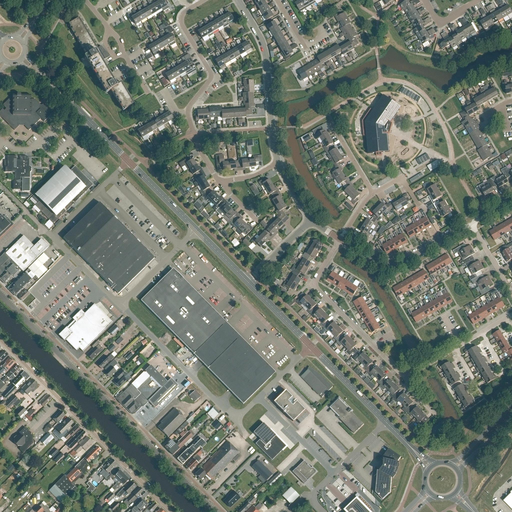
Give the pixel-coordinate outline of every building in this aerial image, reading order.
[(157,2),(155,0),(152,0),(155,3),(152,5),(156,13),(162,10),(157,2)] [(160,0),(157,2),(162,10),(163,12),(168,9),(167,7),(166,4),(168,3),(165,0),(160,0)] [(297,0),(298,1),(295,3),(300,12),(306,9),(300,0),(297,0)] [(311,6),(307,0),(300,0),(306,9),(311,6)] [(402,10),(404,9),(419,0),(418,0),(413,0),(409,3),(408,0),(399,5),(402,10)] [(407,14),(415,9),(413,7),(420,3),(419,0),(404,9),(407,14)] [(150,6),(147,8),(151,16),(156,13),(152,5),(149,1),(147,2),(150,6)] [(267,6),(264,1),(256,5),(259,10),(267,6)] [(151,16),(147,8),(144,4),(142,5),(145,9),(142,11),(142,12),(146,19),(151,16)] [(504,4),(501,5),(508,16),(511,13),(511,12),(508,5),(506,7),(504,4)] [(503,19),(508,16),(501,5),(499,6),(501,10),(498,11),(503,19)] [(270,11),(267,6),(259,10),(263,15),(270,11)] [(142,12),(142,11),(139,7),(137,8),(140,13),(137,14),(137,15),(141,22),(146,19),(142,12)] [(226,14),(223,16),(223,17),(228,24),(233,20),(229,13),(228,13),(226,9),(224,10),(226,14)] [(415,9),(407,14),(409,19),(418,14),(417,12),(415,9)] [(498,22),(503,19),(498,11),(496,13),(494,9),(492,11),(498,22)] [(137,15),(137,14),(134,10),(132,11),(134,16),(131,18),(136,25),(141,22),(137,15)] [(273,16),(270,11),(263,15),(266,21),(273,16)] [(494,24),(498,22),(492,11),(490,12),(492,15),(489,17),(494,24)] [(223,17),(223,16),(220,12),(218,13),(221,18),(218,19),(218,20),(222,27),(224,28),(229,25),(228,24),(223,17)] [(335,16),(339,23),(347,18),(344,13),(340,15),(339,13),(335,16)] [(418,14),(409,19),(412,24),(421,19),(419,16),(418,14)] [(218,20),(218,19),(215,15),(213,16),(216,21),(213,22),(213,23),(217,30),(222,27),(218,20)] [(489,27),(494,24),(489,17),(487,18),(485,15),(482,16),(489,27)] [(485,30),(489,27),(482,16),(480,17),(483,21),(480,22),(485,30)] [(415,29),(431,20),(429,17),(422,21),(421,19),(412,24),(415,29)] [(213,23),(213,22),(210,18),(208,19),(211,24),(208,25),(208,26),(212,33),(213,33),(217,30),(213,23)] [(347,18),(339,23),(336,25),(337,27),(340,25),(342,28),(349,24),(351,23),(347,18)] [(88,62),(106,93),(111,90),(122,108),(124,111),(133,105),(120,84),(115,87),(113,84),(114,83),(101,61),(107,57),(99,48),(96,50),(78,19),(68,25),(87,56),(85,57),(88,62)] [(471,35),(476,32),(471,24),(468,25),(465,19),(462,20),(471,35)] [(417,35),(425,30),(424,27),(432,22),(431,20),(415,29),(414,29),(417,35)] [(466,38),(471,35),(462,20),(460,21),(464,28),(461,30),(466,38)] [(212,33),(208,26),(208,25),(205,21),(203,22),(206,27),(203,28),(203,29),(207,36),(208,38),(213,35),(212,33)] [(267,26),(270,32),(277,27),(274,22),(267,26)] [(203,29),(203,28),(200,24),(198,25),(201,30),(197,32),(202,39),(207,36),(203,29)] [(340,36),(352,29),(349,24),(342,28),(341,29),(343,33),(340,35),(340,36)] [(461,41),(453,26),(452,24),(449,26),(455,35),(452,37),(457,46),(462,43),(461,41)] [(461,41),(466,38),(461,30),(459,31),(455,24),(453,26),(461,41)] [(171,27),(164,31),(167,36),(164,38),(168,45),(170,47),(175,44),(169,35),(173,32),(171,27)] [(280,32),(277,27),(270,32),(273,37),(280,32)] [(420,40),(435,31),(433,28),(427,32),(425,30),(417,35),(420,40)] [(356,35),(355,34),(352,29),(340,36),(341,38),(345,36),(347,40),(348,39),(356,35)] [(430,37),(436,33),(435,31),(420,40),(423,44),(431,39),(430,37)] [(283,38),(280,32),(273,37),(276,42),(283,38)] [(446,32),(443,33),(450,45),(452,49),(457,46),(452,37),(450,38),(446,32)] [(168,45),(164,38),(161,33),(159,34),(162,39),(159,41),(163,48),(168,45)] [(450,45),(443,33),(441,35),(445,41),(439,45),(442,50),(450,45)] [(359,44),(355,37),(358,36),(357,34),(355,34),(356,35),(348,39),(350,42),(353,47),(359,44)] [(158,51),(163,48),(159,41),(156,36),(154,37),(157,42),(154,44),(158,51)] [(251,50),(246,42),(243,38),(241,39),(244,44),(241,45),(241,46),(245,53),(251,50)] [(286,43),(283,38),(276,42),(279,47),(286,43)] [(153,55),(158,51),(154,44),(151,39),(149,40),(152,45),(148,47),(153,55)] [(241,46),(241,45),(238,41),(236,42),(239,47),(236,49),(240,56),(245,53),(241,46)] [(351,51),(354,49),(353,47),(350,42),(345,45),(352,57),(354,56),(351,51)] [(289,48),(286,43),(279,47),(282,52),(289,48)] [(236,49),(233,44),(231,45),(234,50),(231,52),(235,59),(240,56),(236,49)] [(296,44),(289,48),(282,52),(281,53),(285,61),(290,58),(289,57),(290,55),(293,53),(291,51),(297,48),(296,44)] [(342,52),(340,48),(338,45),(333,48),(340,60),(341,59),(339,54),(342,52)] [(352,57),(345,45),(340,48),(342,52),(344,56),(347,53),(350,58),(352,57)] [(231,52),(228,47),(226,48),(228,53),(225,55),(226,55),(225,55),(230,62),(235,59),(231,52)] [(340,60),(333,48),(327,51),(332,59),(335,57),(338,61),(340,60)] [(230,62),(225,55),(226,55),(225,55),(223,50),(220,51),(223,56),(220,58),(225,65),(230,62)] [(332,59),(327,51),(322,54),(329,66),(331,65),(328,61),(332,59)] [(225,65),(220,58),(217,53),(215,54),(218,59),(215,61),(220,70),(226,67),(225,65)] [(329,66),(322,54),(317,58),(318,59),(322,65),(325,63),(327,67),(329,66)] [(181,66),(185,73),(186,76),(192,73),(190,69),(188,67),(186,62),(186,63),(185,61),(183,58),(181,59),(184,64),(181,65),(181,66)] [(322,65),(318,59),(313,62),(320,74),(322,73),(320,70),(324,68),(322,65)] [(180,76),(185,73),(181,66),(181,65),(178,61),(176,62),(178,67),(175,68),(176,69),(175,69),(180,76)] [(320,74),(313,62),(308,65),(313,74),(317,72),(319,75),(320,74)] [(175,79),(180,76),(175,69),(176,69),(175,68),(173,64),(170,65),(173,70),(170,72),(175,79)] [(315,77),(313,74),(308,65),(303,68),(308,77),(312,75),(313,78),(315,77)] [(169,82),(175,79),(170,72),(168,67),(165,68),(168,73),(165,75),(169,82)] [(308,77),(303,68),(297,72),(300,76),(298,77),(301,81),(308,77)] [(243,79),(244,87),(254,87),(253,80),(248,81),(248,79),(243,79)] [(498,95),(492,84),(490,85),(492,89),(489,91),(493,98),(498,95)] [(493,98),(489,91),(486,93),(483,89),(481,90),(488,101),(493,98)] [(488,101),(481,90),(479,91),(482,95),(479,97),(483,104),(488,101)] [(373,110),(371,109),(362,121),(364,136),(366,136),(368,154),(376,153),(376,156),(378,156),(382,156),(382,153),(385,153),(390,152),(388,134),(390,134),(392,124),(393,124),(391,123),(401,108),(397,105),(395,103),(396,101),(393,99),(392,98),(390,100),(384,95),(373,110)] [(483,104),(479,97),(475,99),(473,95),(471,96),(475,103),(478,107),(483,104)] [(44,104),(41,106),(35,100),(31,100),(31,96),(13,96),(13,100),(9,100),(2,106),(6,109),(4,111),(2,109),(0,111),(0,116),(14,131),(18,126),(18,124),(24,124),(24,126),(29,131),(41,119),(44,122),(53,113),(44,104)] [(480,110),(478,107),(475,103),(472,105),(469,101),(467,102),(474,114),(480,110)] [(474,114),(467,102),(466,103),(468,107),(465,110),(466,111),(469,117),(474,114)] [(252,115),(251,107),(255,107),(255,105),(254,105),(245,105),(245,109),(246,115),(252,115)] [(173,120),(169,112),(166,108),(164,109),(166,114),(163,115),(168,123),(173,120)] [(204,120),(203,110),(197,110),(197,115),(195,115),(196,121),(204,120)] [(163,126),(168,123),(163,115),(161,111),(159,112),(161,117),(158,119),(163,126)] [(469,117),(466,111),(461,114),(465,121),(461,123),(462,125),(464,124),(471,120),(469,117)] [(158,129),(163,126),(158,119),(156,114),(153,115),(156,120),(153,122),(158,129)] [(152,132),(158,129),(153,122),(150,117),(148,118),(151,123),(148,125),(152,132)] [(472,119),(471,120),(464,124),(467,129),(479,122),(478,121),(475,123),(472,119)] [(147,135),(152,132),(148,125),(145,120),(143,121),(146,126),(143,128),(147,135)] [(480,124),(479,122),(467,129),(470,134),(478,129),(476,126),(480,124)] [(142,138),(147,135),(143,128),(140,123),(138,124),(141,129),(137,131),(142,138)] [(473,140),(485,133),(484,131),(481,133),(478,129),(470,134),(473,140)] [(321,138),(323,142),(330,138),(326,132),(323,134),(322,132),(314,136),(317,141),(321,138)] [(476,145),(484,140),(482,136),(486,134),(485,133),(473,140),(476,145)] [(306,134),(300,138),(302,143),(309,139),(306,134)] [(333,144),(330,138),(323,142),(326,147),(323,148),(326,152),(332,149),(330,146),(333,144)] [(486,146),(491,143),(490,142),(487,143),(484,140),(476,145),(479,150),(486,146)] [(489,151),(493,149),(492,148),(488,149),(486,146),(479,150),(477,151),(481,156),(489,151)] [(333,151),(332,149),(326,152),(328,155),(327,156),(330,160),(331,160),(340,155),(336,149),(333,151)] [(494,158),(489,151),(481,156),(484,161),(488,159),(489,161),(494,158)] [(223,171),(230,170),(229,162),(224,163),(223,155),(218,155),(220,167),(223,167),(223,171)] [(343,160),(340,155),(331,160),(333,164),(336,168),(340,166),(341,165),(340,163),(343,160)] [(31,170),(31,169),(30,169),(29,170),(28,168),(29,159),(26,156),(19,156),(19,160),(16,160),(16,156),(7,156),(7,161),(4,161),(4,167),(5,167),(5,172),(14,173),(14,181),(13,181),(13,190),(20,190),(20,188),(22,188),(22,192),(29,192),(30,173),(31,171),(31,170)] [(255,163),(258,162),(257,156),(252,157),(253,159),(248,160),(249,168),(256,167),(255,163)] [(196,165),(193,159),(189,161),(188,159),(179,164),(181,168),(184,166),(187,170),(189,169),(196,165)] [(437,159),(426,166),(429,172),(440,165),(437,159)] [(241,160),(238,160),(239,161),(240,171),(245,170),(245,168),(249,168),(248,160),(241,161),(241,160)] [(239,161),(229,162),(230,170),(234,170),(234,172),(240,171),(239,161)] [(198,168),(196,165),(189,169),(193,175),(195,174),(196,176),(203,172),(200,167),(198,168)] [(69,172),(88,190),(93,185),(75,166),(70,172),(69,172)] [(341,169),(340,166),(336,168),(333,170),(335,172),(333,174),(336,179),(343,175),(339,170),(341,169)] [(69,172),(70,172),(66,168),(36,197),(40,201),(44,204),(41,207),(43,209),(45,208),(57,220),(69,208),(79,199),(88,190),(69,172)] [(506,179),(509,178),(504,169),(501,170),(504,175),(499,178),(504,185),(508,183),(506,179)] [(196,176),(194,177),(199,186),(206,182),(204,178),(206,177),(203,172),(196,176)] [(420,173),(408,180),(410,182),(422,176),(420,173)] [(346,181),(343,175),(336,179),(339,185),(341,184),(343,187),(349,182),(348,180),(346,181)] [(504,185),(499,178),(496,180),(495,176),(490,179),(491,180),(495,187),(498,186),(499,188),(504,185)] [(266,189),(272,185),(269,179),(265,182),(264,179),(258,182),(261,187),(263,185),(266,189)] [(492,188),(495,187),(491,180),(490,179),(488,181),(484,184),(489,194),(494,191),(492,188)] [(210,187),(206,182),(199,186),(202,190),(200,191),(202,196),(208,192),(206,189),(210,187)] [(349,196),(355,191),(350,186),(352,185),(349,182),(343,187),(346,190),(345,192),(349,196)] [(489,194),(484,184),(475,189),(479,195),(483,193),(485,196),(489,194)] [(274,189),(272,185),(266,189),(269,195),(271,194),(272,196),(279,193),(276,188),(274,189)] [(438,191),(435,185),(431,188),(429,185),(424,188),(426,193),(428,192),(430,195),(438,191)] [(208,192),(202,196),(206,200),(207,201),(207,200),(209,202),(208,202),(210,203),(212,202),(217,196),(212,191),(210,194),(208,192)] [(357,199),(360,196),(355,191),(349,196),(353,200),(351,202),(354,205),(359,201),(357,199)] [(441,196),(438,191),(430,195),(432,199),(430,200),(433,205),(439,201),(437,199),(441,196)] [(282,197),(279,193),(272,196),(274,199),(272,200),(275,206),(282,202),(280,198),(282,197)] [(402,208),(408,204),(407,203),(409,201),(405,195),(403,196),(404,198),(398,201),(402,208)] [(192,203),(196,209),(205,202),(201,196),(192,203)] [(220,199),(217,196),(212,202),(218,208),(226,201),(222,197),(220,199)] [(80,199),(79,199),(69,208),(72,211),(82,201),(80,199)] [(44,204),(40,201),(33,208),(38,213),(40,211),(53,224),(57,220),(45,208),(43,209),(41,207),(44,204)] [(229,205),(226,201),(218,208),(225,215),(231,210),(228,207),(229,205)] [(397,211),(402,208),(398,201),(393,205),(392,203),(388,205),(392,209),(393,211),(395,209),(397,211)] [(448,207),(444,202),(440,204),(439,201),(433,205),(436,209),(438,208),(440,212),(448,207)] [(77,253),(114,217),(99,202),(63,238),(77,253)] [(286,208),(282,202),(275,206),(278,210),(276,211),(278,215),(286,216),(282,210),(286,208)] [(382,203),(378,208),(383,214),(386,217),(390,213),(389,212),(392,209),(388,205),(387,204),(385,206),(382,203)] [(451,213),(448,207),(440,212),(437,213),(438,216),(441,214),(443,217),(447,215),(448,217),(450,218),(452,217),(452,215),(451,213)] [(379,217),(383,214),(378,208),(373,213),(375,216),(373,218),(378,222),(381,219),(379,217)] [(230,224),(239,215),(235,211),(234,213),(231,210),(225,215),(223,218),(229,225),(230,224)] [(425,218),(421,220),(426,229),(431,226),(426,217),(427,217),(424,212),(422,214),(425,218)] [(11,225),(0,213),(0,236),(4,233),(3,232),(11,225)] [(239,215),(230,224),(237,231),(239,229),(244,223),(241,221),(243,219),(239,215)] [(281,221),(286,216),(278,215),(275,218),(277,220),(273,223),(279,229),(284,224),(281,221)] [(421,220),(419,215),(417,217),(419,221),(416,223),(415,223),(420,232),(426,229),(421,220)] [(396,216),(390,222),(393,226),(400,220),(396,216)] [(140,244),(114,217),(77,253),(104,280),(140,244)] [(367,219),(364,225),(371,229),(373,225),(375,226),(376,227),(379,223),(378,222),(373,218),(371,221),(367,219)] [(415,223),(416,223),(414,218),(412,220),(414,224),(410,226),(415,235),(420,232),(415,223)] [(511,231),(511,230),(511,231),(506,222),(500,225),(505,234),(506,233),(510,232),(511,235),(511,231)] [(237,231),(235,232),(239,236),(242,233),(246,236),(253,229),(249,225),(247,226),(244,223),(239,229),(237,231)] [(276,232),(279,229),(273,223),(268,228),(270,230),(268,232),(273,237),(277,233),(276,232)] [(415,235),(410,226),(406,229),(404,224),(401,226),(404,230),(405,230),(410,238),(415,235)] [(368,233),(371,229),(364,225),(360,231),(363,232),(361,235),(367,239),(370,235),(368,233)] [(509,238),(506,233),(505,234),(500,225),(496,228),(495,228),(498,233),(500,237),(501,236),(504,235),(507,239),(509,238)] [(492,236),(498,233),(495,228),(496,228),(495,226),(492,227),(494,229),(489,232),(492,236)] [(408,242),(403,234),(404,233),(401,229),(399,230),(401,234),(398,236),(397,237),(402,245),(408,242)] [(269,241),(273,237),(268,232),(266,234),(264,232),(260,237),(265,242),(268,240),(269,241)] [(397,237),(398,236),(396,232),(394,233),(396,237),(393,239),(392,240),(397,248),(402,245),(397,237)] [(397,248),(392,240),(393,239),(391,235),(388,236),(391,240),(387,243),(392,251),(397,248)] [(0,259),(0,279),(5,285),(12,278),(13,279),(20,272),(21,270),(23,272),(34,261),(48,247),(41,240),(34,246),(23,236),(16,243),(0,259)] [(260,247),(265,242),(260,237),(256,240),(254,238),(251,242),(255,246),(257,244),(260,247)] [(237,248),(240,244),(234,239),(231,243),(237,248)] [(313,245),(311,248),(318,253),(322,248),(317,245),(319,242),(314,239),(311,244),(313,245)] [(392,251),(387,243),(383,245),(380,241),(378,242),(381,247),(382,246),(387,255),(392,251)] [(511,253),(509,248),(511,246),(511,244),(511,243),(506,246),(507,249),(501,253),(504,257),(511,253)] [(155,258),(140,244),(104,280),(118,294),(155,258)] [(461,257),(473,250),(470,245),(462,250),(460,247),(453,251),(455,255),(458,253),(461,257)] [(315,259),(318,253),(311,248),(309,252),(307,250),(304,255),(309,259),(311,256),(315,259)] [(473,250),(461,257),(463,260),(460,262),(462,266),(465,265),(469,262),(467,258),(475,254),(473,250)] [(37,260),(26,271),(22,274),(23,275),(14,284),(13,283),(8,288),(16,296),(33,279),(36,282),(47,271),(42,266),(49,259),(43,253),(37,260)] [(453,268),(455,267),(453,262),(452,263),(447,254),(442,258),(447,266),(448,266),(451,264),(453,268)] [(312,264),(307,261),(309,259),(304,255),(303,255),(300,259),(303,261),(300,264),(308,269),(312,264)] [(450,270),(448,266),(447,266),(442,258),(437,261),(442,269),(443,269),(446,267),(448,271),(450,270)] [(445,273),(443,269),(442,269),(437,261),(431,264),(436,272),(441,270),(443,274),(445,273)] [(482,265),(479,261),(476,263),(471,265),(469,262),(465,265),(467,268),(464,269),(467,273),(469,272),(482,265)] [(54,262),(48,268),(52,272),(58,267),(54,262)] [(305,275),(308,269),(300,264),(298,268),(297,267),(294,271),(299,275),(300,272),(305,275)] [(432,275),(436,272),(431,264),(426,267),(431,275),(430,275),(433,280),(435,279),(432,275)] [(475,274),(484,269),(482,265),(469,272),(472,276),(469,277),(471,281),(477,277),(475,274)] [(338,275),(337,275),(334,273),(336,268),(334,267),(331,272),(332,272),(327,280),(332,284),(338,275)] [(59,274),(63,275),(62,279),(67,279),(69,269),(60,268),(59,274)] [(343,278),(342,278),(339,276),(341,272),(339,270),(337,275),(338,275),(332,284),(337,287),(343,278)] [(432,283),(433,283),(430,278),(429,279),(424,270),(419,273),(424,282),(425,281),(428,280),(430,284),(431,283),(432,283)] [(297,277),(299,275),(294,271),(291,276),(293,277),(290,281),(298,285),(301,280),(297,277)] [(169,272),(141,301),(176,337),(205,308),(169,272)] [(348,282),(347,281),(344,279),(347,275),(344,273),(342,278),(343,278),(337,287),(343,290),(348,282)] [(427,286),(425,281),(424,282),(419,273),(414,276),(419,285),(420,284),(423,283),(425,287),(427,286)] [(422,289),(420,284),(419,285),(414,276),(409,279),(414,288),(415,287),(418,286),(420,290),(422,289)] [(478,287),(491,280),(488,276),(476,283),(478,287)] [(348,293),(353,285),(349,282),(352,278),(350,277),(347,281),(348,282),(343,290),(348,293)] [(417,292),(415,287),(414,288),(409,279),(403,282),(408,291),(409,290),(412,289),(415,293),(417,292)] [(481,291),(493,284),(491,280),(478,287),(481,291)] [(295,291),(298,285),(290,281),(288,284),(285,282),(282,287),(289,291),(290,288),(295,291)] [(412,295),(409,290),(408,291),(403,282),(398,285),(403,294),(407,292),(410,296),(412,295)] [(359,289),(362,284),(360,283),(357,287),(353,285),(348,293),(353,296),(358,288),(359,289)] [(23,301),(35,290),(38,287),(35,284),(32,287),(27,291),(26,290),(22,293),(23,294),(19,298),(19,299),(21,301),(23,301)] [(399,296),(403,294),(398,285),(393,289),(398,297),(397,297),(400,302),(402,301),(399,296)] [(453,302),(448,293),(449,293),(446,288),(441,291),(443,296),(442,296),(447,305),(453,302)] [(442,296),(443,296),(441,291),(439,292),(441,297),(438,299),(437,299),(442,308),(447,305),(442,296)] [(499,298),(495,300),(494,301),(499,309),(505,306),(500,298),(501,298),(498,293),(496,294),(499,298)] [(353,302),(356,307),(365,302),(365,301),(363,298),(367,296),(366,294),(361,296),(362,297),(353,302)] [(437,299),(438,299),(436,294),(433,295),(436,300),(433,302),(432,302),(437,311),(442,308),(437,299)] [(305,306),(312,300),(307,295),(303,300),(301,298),(296,302),(300,306),(303,304),(305,306)] [(494,301),(495,300),(493,296),(491,297),(493,302),(490,303),(489,304),(494,312),(499,309),(494,301)] [(432,302),(433,302),(430,297),(428,298),(431,303),(428,305),(427,305),(432,314),(437,311),(432,302)] [(369,299),(365,301),(365,302),(356,307),(359,313),(368,308),(368,307),(366,303),(370,301),(369,299)] [(489,304),(490,303),(488,299),(486,300),(488,305),(485,306),(484,307),(489,316),(494,312),(489,304)] [(316,305),(312,300),(305,306),(308,309),(307,311),(310,315),(315,310),(313,308),(316,305)] [(427,305),(428,305),(425,300),(423,301),(426,306),(423,308),(422,308),(427,317),(432,314),(427,305)] [(484,307),(485,306),(483,302),(480,303),(483,308),(480,309),(479,310),(484,319),(489,316),(484,307)] [(422,308),(423,308),(420,303),(418,305),(420,309),(416,311),(421,320),(427,317),(422,308)] [(79,348),(83,352),(112,323),(94,304),(84,314),(81,310),(72,319),(76,322),(69,329),(67,327),(58,335),(64,341),(66,340),(76,351),(79,348)] [(372,304),(368,307),(368,308),(359,313),(363,318),(371,313),(371,312),(369,309),(373,306),(372,304)] [(479,310),(480,309),(477,305),(475,306),(478,311),(474,313),(479,322),(484,319),(479,310)] [(421,320),(416,311),(414,307),(411,308),(412,310),(411,311),(410,309),(408,311),(410,315),(411,315),(416,323),(421,320)] [(190,351),(219,323),(205,308),(176,337),(190,351)] [(319,320),(325,314),(321,309),(317,313),(315,310),(310,315),(314,319),(316,317),(319,320)] [(375,309),(371,312),(371,313),(363,318),(366,323),(374,318),(374,317),(372,314),(376,311),(375,309)] [(479,322),(474,313),(470,315),(467,311),(465,312),(468,317),(469,316),(473,325),(479,322)] [(330,318),(325,314),(319,320),(321,323),(320,324),(324,328),(328,324),(326,322),(330,318)] [(378,314),(374,317),(374,318),(366,323),(369,328),(377,323),(375,319),(379,316),(378,314)] [(272,376),(219,323),(190,351),(243,404),(272,376)] [(332,333),(338,327),(334,323),(330,326),(328,324),(324,328),(328,332),(329,331),(332,333)] [(380,327),(377,323),(369,328),(372,333),(380,329),(385,327),(384,325),(380,327)] [(112,336),(119,329),(115,325),(108,332),(112,336)] [(343,332),(338,327),(332,333),(335,336),(333,338),(337,342),(342,337),(339,335),(343,332)] [(347,346),(352,341),(347,336),(344,340),(342,337),(337,342),(336,343),(340,347),(344,343),(347,346)] [(121,337),(115,342),(118,345),(124,340),(121,337)] [(100,353),(103,349),(98,344),(99,343),(97,341),(91,347),(93,349),(87,355),(91,359),(99,352),(100,353)] [(356,345),(352,341),(347,346),(349,349),(346,352),(350,356),(353,353),(355,355),(358,351),(356,349),(355,350),(354,348),(356,345)] [(110,352),(116,347),(112,344),(107,349),(110,352)] [(471,356),(481,350),(479,348),(478,349),(476,346),(475,347),(473,348),(471,349),(470,350),(468,351),(466,352),(465,353),(466,355),(470,353),(471,356)] [(144,356),(147,359),(155,351),(152,348),(144,356)] [(482,353),(481,350),(471,356),(473,359),(471,360),(472,361),(482,356),(480,354),(482,353)] [(0,363),(8,355),(4,351),(0,354),(0,363)] [(362,364),(368,357),(364,353),(362,354),(359,351),(358,351),(355,355),(352,357),(358,363),(359,361),(362,364)] [(130,352),(124,357),(127,361),(133,355),(130,352)] [(111,354),(107,358),(105,356),(96,364),(101,369),(110,360),(111,361),(114,358),(111,354)] [(483,358),(482,356),(472,361),(473,363),(475,362),(477,365),(486,360),(485,357),(483,358)] [(373,362),(368,357),(362,364),(365,367),(363,368),(367,372),(371,368),(369,366),(373,362)] [(10,358),(2,366),(0,368),(0,374),(5,369),(7,371),(9,370),(12,367),(15,363),(10,358)] [(487,362),(486,360),(477,365),(478,368),(476,369),(478,371),(487,365),(486,363),(487,362)] [(109,378),(115,371),(112,368),(115,365),(111,362),(107,366),(109,368),(104,373),(109,378)] [(449,362),(446,364),(445,365),(443,366),(441,367),(440,368),(441,370),(443,369),(444,371),(454,366),(452,363),(451,364),(449,362)] [(15,377),(23,370),(17,365),(1,381),(4,384),(9,379),(10,378),(12,380),(15,377)] [(137,390),(131,384),(120,395),(117,398),(131,413),(132,412),(134,414),(135,414),(142,407),(143,407),(148,402),(148,401),(167,382),(151,365),(145,371),(151,376),(137,390)] [(488,367),(487,365),(478,371),(479,373),(480,372),(482,374),(491,369),(490,367),(488,367)] [(375,377),(382,371),(377,366),(374,370),(371,368),(367,372),(371,376),(372,374),(375,377)] [(455,368),(454,366),(444,371),(446,374),(444,375),(445,377),(455,371),(454,369),(455,368)] [(333,387),(325,379),(322,376),(319,374),(316,371),(312,369),(309,367),(305,373),(308,376),(304,379),(322,397),(333,387)] [(493,371),(491,369),(482,374),(484,377),(482,378),(483,380),(493,375),(491,372),(493,371)] [(126,380),(124,378),(127,375),(126,374),(121,370),(116,374),(113,377),(116,380),(113,382),(119,387),(126,380)] [(386,376),(382,371),(375,377),(378,380),(376,382),(380,386),(384,382),(385,381),(383,379),(386,376)] [(450,381),(459,375),(458,373),(456,374),(455,371),(445,377),(446,379),(448,378),(450,381)] [(19,389),(30,377),(24,372),(9,386),(10,387),(2,394),(6,398),(16,388),(17,389),(18,389),(19,389)] [(169,380),(174,385),(182,377),(178,372),(169,380)] [(461,378),(459,375),(450,381),(451,383),(450,384),(451,386),(460,381),(459,379),(461,378)] [(494,377),(493,375),(483,380),(484,382),(486,381),(488,384),(497,378),(495,376),(494,377)] [(33,389),(37,385),(32,379),(28,383),(27,384),(26,384),(21,389),(27,395),(31,391),(32,392),(33,392),(34,391),(34,390),(33,389)] [(389,391),(395,385),(390,380),(386,384),(384,382),(380,386),(379,387),(383,391),(386,388),(389,391)] [(463,384),(453,390),(454,392),(456,391),(457,394),(467,388),(465,386),(464,387),(463,384)] [(398,395),(396,393),(400,389),(395,385),(389,391),(391,394),(390,395),(394,399),(398,395)] [(468,391),(467,388),(457,394),(459,397),(457,398),(458,399),(468,394),(467,392),(468,391)] [(285,390),(281,394),(273,402),(293,422),(305,410),(297,402),(295,400),(295,401),(292,398),(292,397),(285,390)] [(194,403),(200,397),(194,391),(189,396),(194,403)] [(402,404),(408,398),(404,393),(400,397),(398,395),(394,399),(398,403),(399,402),(402,404)] [(469,396),(468,394),(458,399),(460,401),(461,400),(463,403),(472,398),(471,395),(469,396)] [(6,403),(3,407),(5,409),(7,407),(9,409),(13,404),(18,399),(14,395),(9,400),(6,403)] [(43,407),(52,398),(49,395),(48,396),(47,395),(39,402),(43,407)] [(339,397),(330,406),(340,417),(339,418),(354,434),(364,424),(351,412),(353,411),(351,409),(350,410),(347,408),(349,407),(339,397)] [(408,407),(413,403),(408,398),(402,404),(405,407),(402,410),(406,414),(407,413),(410,409),(408,407)] [(474,400),(472,398),(463,403),(464,406),(463,407),(464,409),(466,408),(467,407),(469,406),(470,405),(474,403),(472,401),(474,400)] [(190,416),(192,419),(209,404),(206,401),(190,416)] [(25,410),(22,407),(16,413),(19,416),(25,410)] [(215,409),(213,407),(209,412),(210,413),(213,416),(215,418),(219,413),(218,412),(215,409)] [(422,412),(417,407),(414,410),(411,408),(410,409),(407,413),(411,417),(413,415),(415,418),(422,412)] [(32,409),(26,415),(29,418),(35,412),(32,409)] [(168,438),(186,420),(175,409),(160,423),(161,424),(158,427),(168,438)] [(57,423),(65,415),(61,411),(53,419),(57,423)] [(423,420),(426,416),(422,412),(415,418),(418,421),(416,422),(420,426),(425,422),(423,420)] [(70,426),(73,423),(68,418),(63,423),(62,423),(56,429),(61,435),(66,430),(68,432),(72,428),(70,426)] [(180,433),(188,424),(186,422),(177,430),(180,433)] [(260,439),(255,444),(272,460),(282,450),(283,451),(282,450),(286,446),(275,435),(270,430),(271,429),(270,429),(269,429),(263,423),(253,433),(260,439)] [(49,431),(53,428),(49,424),(45,427),(46,428),(43,430),(47,434),(49,431)] [(74,433),(79,428),(79,427),(78,425),(77,426),(76,425),(64,437),(67,440),(71,436),(74,433)] [(33,444),(33,436),(31,434),(31,433),(25,427),(19,433),(19,436),(17,436),(14,439),(14,443),(18,446),(20,446),(20,450),(23,453),(33,444)] [(82,436),(85,433),(82,430),(79,433),(79,432),(73,438),(66,444),(71,449),(83,436),(82,436)] [(173,455),(189,439),(188,439),(191,436),(188,432),(175,444),(169,451),(173,455)] [(47,443),(53,437),(48,433),(42,439),(47,443)] [(88,446),(92,442),(87,437),(84,441),(83,440),(79,444),(80,445),(76,449),(76,448),(70,454),(74,457),(77,454),(83,448),(85,451),(89,447),(88,446)] [(201,449),(206,444),(201,439),(193,447),(192,445),(191,447),(190,446),(190,447),(188,450),(187,449),(177,459),(182,465),(194,453),(196,451),(200,447),(201,449)] [(169,451),(175,444),(171,440),(167,443),(168,444),(165,447),(169,451)] [(212,481),(239,453),(228,442),(203,467),(204,468),(202,470),(201,469),(195,475),(201,480),(206,475),(212,481)] [(98,457),(96,456),(98,454),(97,453),(100,450),(97,447),(94,450),(93,449),(75,467),(75,468),(66,477),(64,475),(49,491),(62,504),(78,489),(71,482),(79,475),(81,477),(86,472),(85,472),(86,471),(86,464),(86,463),(89,460),(90,461),(94,458),(96,460),(98,457)] [(56,448),(49,455),(52,458),(59,451),(56,448)] [(378,470),(376,492),(383,500),(389,494),(390,494),(392,478),(394,479),(395,478),(396,477),(397,476),(398,475),(399,474),(400,472),(400,471),(401,469),(401,468),(400,466),(400,465),(399,463),(397,463),(401,457),(389,449),(386,453),(385,452),(383,455),(384,456),(382,459),(384,461),(384,467),(381,471),(378,470)] [(59,452),(53,459),(57,463),(63,456),(59,452)] [(198,463),(201,459),(198,456),(194,460),(194,459),(189,464),(189,465),(186,468),(187,468),(187,469),(188,470),(189,470),(190,471),(195,466),(195,467),(198,464),(198,463)] [(106,473),(103,476),(102,474),(96,480),(100,484),(105,479),(109,475),(108,474),(113,468),(113,467),(116,464),(113,460),(112,460),(109,464),(108,463),(103,468),(102,469),(106,473)] [(311,468),(308,466),(308,465),(304,460),(303,461),(303,462),(295,469),(292,472),(304,484),(307,481),(315,473),(316,473),(317,472),(312,467),(311,468)] [(272,475),(258,461),(252,467),(261,475),(266,481),(272,475)] [(119,481),(125,476),(124,475),(125,474),(123,472),(122,473),(120,470),(117,473),(116,473),(113,476),(110,473),(109,475),(105,479),(107,482),(111,478),(113,480),(116,478),(119,481)] [(278,472),(268,483),(271,486),(281,475),(278,472)] [(129,480),(125,476),(119,481),(116,484),(114,486),(112,489),(115,491),(118,488),(119,489),(123,485),(129,480)] [(88,496),(96,488),(89,481),(87,484),(90,487),(84,492),(88,496)] [(128,494),(136,487),(131,482),(124,489),(124,488),(116,495),(119,498),(126,492),(128,494)] [(139,495),(143,491),(142,491),(142,490),(141,489),(140,488),(136,492),(135,491),(132,494),(133,495),(127,500),(130,503),(126,507),(128,509),(132,505),(130,503),(136,497),(137,499),(140,496),(139,495)] [(290,505),(299,496),(290,488),(282,496),(290,505)] [(239,498),(232,491),(228,496),(229,496),(223,502),(229,508),(239,498)] [(112,493),(106,499),(109,502),(115,496),(112,493)] [(251,506),(250,505),(256,499),(255,499),(258,496),(256,494),(239,511),(238,511),(244,511),(245,511),(246,511),(251,506)] [(135,511),(145,502),(142,499),(131,510),(133,511),(131,511),(135,511)] [(272,504),(268,499),(264,504),(268,508),(272,504)] [(370,511),(357,499),(347,510),(349,511),(370,511)] [(113,511),(114,511),(120,506),(116,502),(110,508),(113,511)] [(141,511),(148,505),(145,502),(135,511),(141,511)] [(153,510),(158,506),(155,503),(150,507),(147,509),(143,511),(152,511),(154,511),(153,510)] [(259,503),(257,506),(255,508),(253,506),(246,511),(258,511),(260,509),(263,507),(259,503)]
